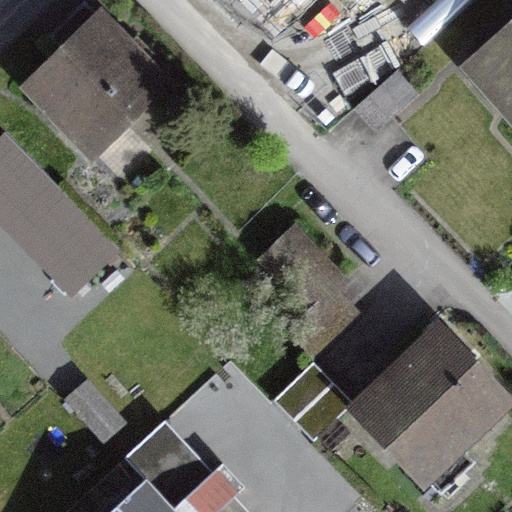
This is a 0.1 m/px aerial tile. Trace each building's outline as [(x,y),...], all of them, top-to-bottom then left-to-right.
[(159,81),(83,2),(50,33),(68,53),(33,86),(90,146),(159,81)] [(511,33),(475,67),(511,108),(511,33)] [(395,72),(354,108),(375,132),(416,96),(395,72)] [(116,251),(4,136),(0,139),(0,216),(74,292),(116,251)] [(294,230),(266,257),(314,307),(292,329),(314,352),(358,310),(335,287),(342,280),(294,230)] [(501,399),(439,334),(362,407),(442,491),(472,462),(454,443),(501,399)] [(48,343),(26,363),(65,407),(88,387),(48,343)] [(313,361),(274,398),(314,440),(353,403),(313,361)] [(173,511),(140,476),(101,511),(173,511)]
